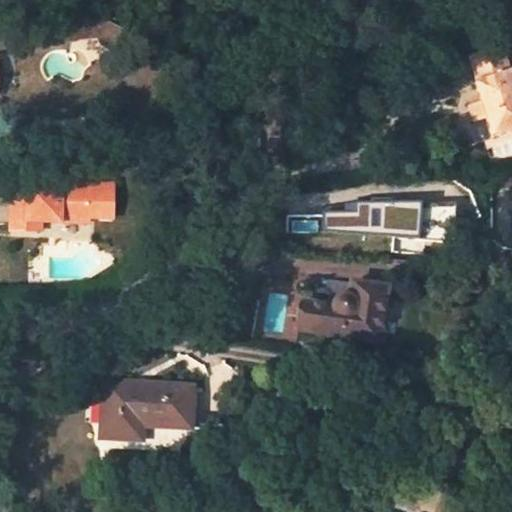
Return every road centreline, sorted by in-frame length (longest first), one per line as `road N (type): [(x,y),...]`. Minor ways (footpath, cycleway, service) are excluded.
road 1 (unknown): [(405,379),(147,340),(100,318)]
road 2 (unknown): [(272,145),(272,180),(251,203),(132,302),(100,318)]
